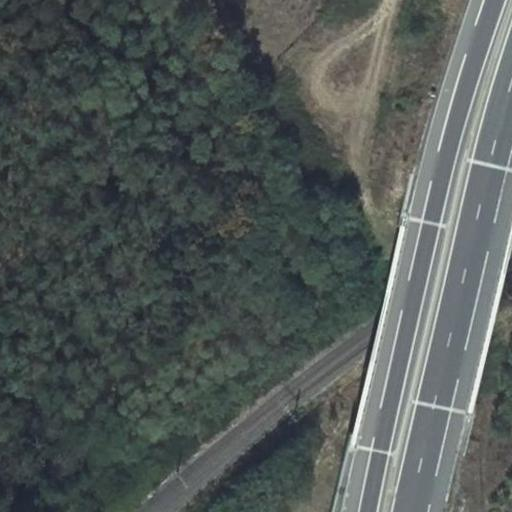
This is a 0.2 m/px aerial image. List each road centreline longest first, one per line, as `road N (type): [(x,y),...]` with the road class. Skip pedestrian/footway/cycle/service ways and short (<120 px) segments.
road 1 (motorway): [(495,0),(388,391),(366,511)]
road 2 (motorway): [(412,511),(511,106)]
